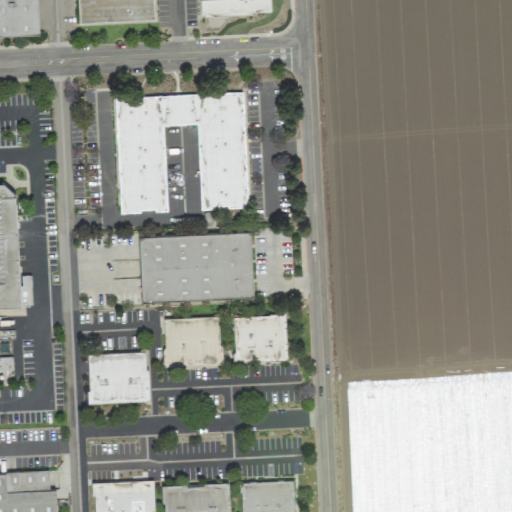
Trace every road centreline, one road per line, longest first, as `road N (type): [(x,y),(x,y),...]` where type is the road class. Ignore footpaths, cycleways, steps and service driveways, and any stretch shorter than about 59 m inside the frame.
road 1 (residential): [(305,0),(329,511)]
road 2 (tertiary): [(308,50),(0,64)]
